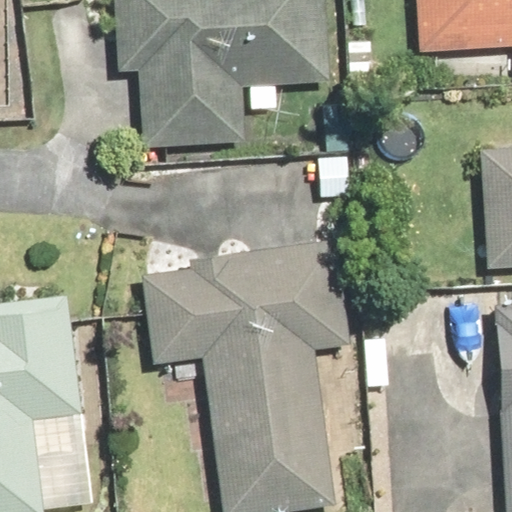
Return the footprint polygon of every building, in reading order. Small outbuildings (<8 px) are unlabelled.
[(134,72),(140,149),(244,140),(240,87),(332,80),(325,0),(111,0),(117,73),(134,72)] [(511,0),(413,0),(416,51),(511,45),(511,0)] [(511,147),(477,150),(484,270),(511,268),(511,147)] [(197,359),(219,511),(285,511),(334,505),(312,350),(349,344),(334,240),(182,261),(183,268),(140,274),(152,365),(197,359)] [(0,511),(41,511),(32,423),(78,418),(65,293),(0,299),(0,511)] [(511,511),(511,304),(492,306),(504,511),(511,511)]
